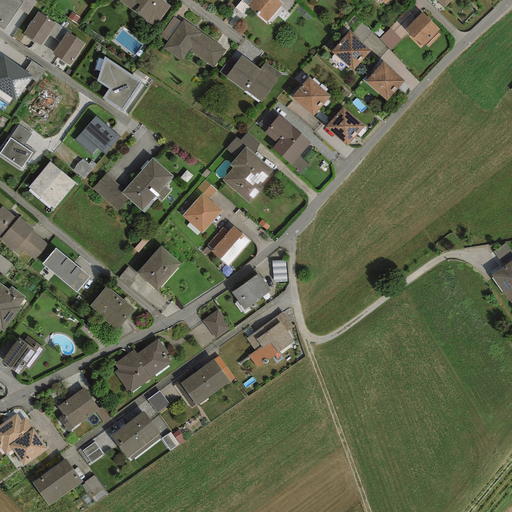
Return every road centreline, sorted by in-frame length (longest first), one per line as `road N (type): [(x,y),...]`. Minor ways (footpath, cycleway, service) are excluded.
road 1 (residential): [(289,233),(171,322),(0,406)]
road 2 (residential): [(509,0),(289,233)]
road 3 (residential): [(0,34),(138,127)]
road 4 (track): [(367,511),(312,360)]
road 5 (residential): [(312,360),(297,314),(289,233)]
